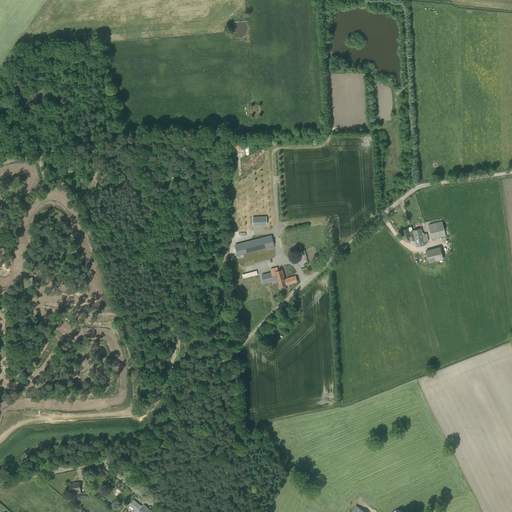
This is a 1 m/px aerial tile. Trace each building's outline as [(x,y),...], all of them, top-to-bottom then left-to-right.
[(442,221),(428,225),(432,240),(446,236),(442,221)] [(412,231),(416,247),(426,245),(425,242),(429,241),(427,233),(423,234),(422,228),(412,231)] [(415,241),(412,231),(409,232),(408,229),(401,230),(403,239),(409,237),(410,242),(415,241)] [(261,239),(261,240),(235,247),(237,255),(269,247),(270,249),(275,248),(274,246),(271,236),(264,238),(265,239),(264,239),(263,239),(261,239)] [(429,263),(443,259),(440,247),(425,251),(429,263)] [(282,270),(275,272),(275,271),(258,276),(237,281),(240,292),(261,286),(260,284),(277,280),(279,287),(286,285),(285,280),(282,270)] [(285,280),(286,285),(297,282),(295,276),(290,277),(291,278),(285,280)] [(81,493),(80,490),(79,483),(69,484),(70,492),(77,491),(79,500),(86,498),(85,492),(81,493)] [(129,505),(127,507),(133,511),(134,510),(136,511),(153,511),(145,505),(145,506),(143,505),(144,504),(135,497),(129,504),(129,505)]
